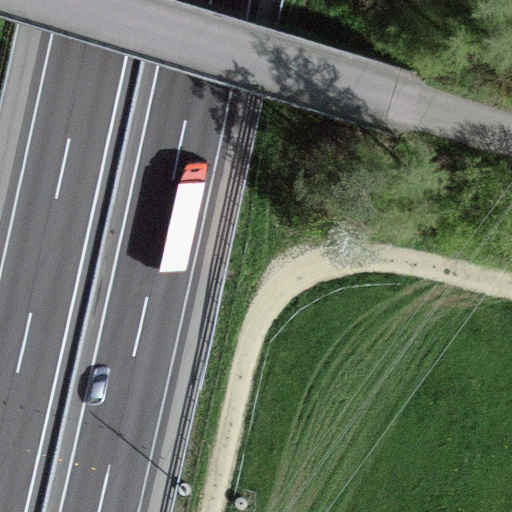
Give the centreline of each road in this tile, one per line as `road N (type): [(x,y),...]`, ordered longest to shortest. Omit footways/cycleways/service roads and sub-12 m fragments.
road 1 (motorway): [(98,511),(210,0)]
road 2 (track): [(511,287),(359,257),(304,272),(267,303),(248,352),(213,511)]
road 3 (unclassified): [(60,0),(511,134)]
road 4 (motorway): [(98,0),(0,448)]
